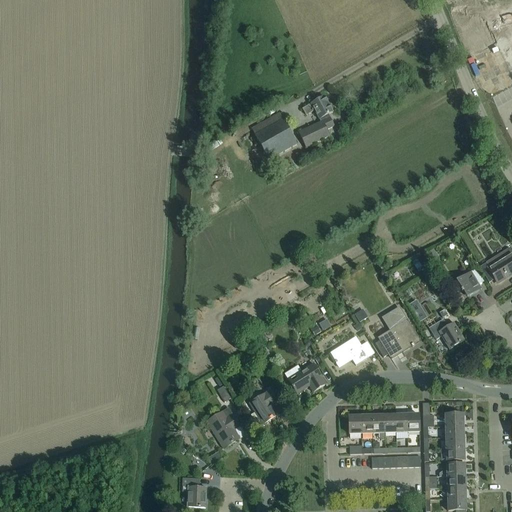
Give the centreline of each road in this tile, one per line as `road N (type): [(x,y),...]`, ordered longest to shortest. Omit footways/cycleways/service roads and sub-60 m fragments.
road 1 (tertiary): [(511,176),(432,0)]
road 2 (residential): [(330,403),(374,378),(441,378),(494,392)]
road 3 (residential): [(421,478),(332,481),(330,403)]
